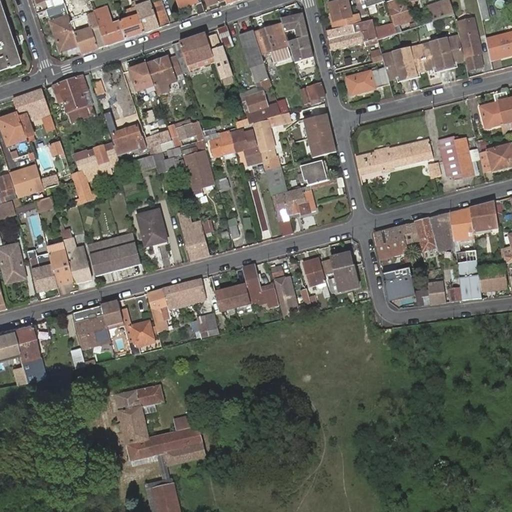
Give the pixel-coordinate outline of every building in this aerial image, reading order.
[(0,0),(0,72),(23,65),(0,0)] [(149,0),(134,0),(137,8),(136,8),(136,9),(145,33),(160,28),(151,3),(150,3),(149,0)] [(160,28),(169,25),(159,0),(151,3),(160,28)] [(200,14),(206,12),(201,0),(176,0),(180,8),(196,3),(200,14)] [(352,25),(360,23),(359,19),(353,20),(349,0),(347,0),(331,4),(336,29),(352,25)] [(394,26),(412,20),(407,6),(403,8),(400,0),(399,0),(387,4),(393,22),(394,26)] [(426,7),(431,23),(454,16),(448,0),(447,0),(443,1),(426,7)] [(477,0),(482,21),(489,19),(485,0),(477,0)] [(60,50),(79,44),(73,27),(66,7),(64,2),(56,5),(46,9),(60,50)] [(109,15),(105,3),(92,7),(94,14),(96,19),(98,18),(109,15)] [(129,20),(120,23),(126,39),(145,33),(136,9),(126,12),(129,20)] [(126,39),(120,23),(113,26),(109,15),(98,18),(108,45),(126,39)] [(303,15),(281,20),(285,33),(295,30),(298,40),(308,37),(303,15)] [(466,55),(463,55),(464,61),(467,70),(483,66),(481,55),(471,57),(471,54),(481,52),(474,18),(459,22),(466,55)] [(365,42),(377,39),(377,38),(375,28),(372,20),(369,21),(360,23),(352,25),(355,34),(362,33),(365,42)] [(82,54),(105,46),(99,27),(91,29),(89,22),(86,23),(75,27),(73,27),(79,44),(82,54)] [(377,38),(396,32),(394,26),(393,22),(375,28),(377,38)] [(336,29),(325,31),(330,51),(365,42),(362,33),(355,34),(352,25),(336,29)] [(255,34),(262,56),(274,52),(275,56),(287,52),(287,50),(280,26),(255,34)] [(228,27),(220,30),(226,49),(234,46),(228,27)] [(257,84),(259,89),(264,88),(264,90),(272,87),(262,56),(255,34),(254,31),(241,36),(256,85),(257,84)] [(511,32),(495,36),(500,57),(511,54),(511,32)] [(206,35),(173,46),(177,60),(181,74),(215,64),(213,60),(206,39),(206,35)] [(218,35),(206,39),(215,64),(222,81),(233,77),(218,35)] [(382,57),(383,61),(385,68),(389,81),(399,78),(403,77),(404,82),(415,79),(414,74),(418,73),(436,68),(440,67),(442,72),(453,69),(451,64),(455,64),(464,61),(463,55),(459,36),(382,57)] [(495,36),(485,38),(490,59),(500,57),(495,36)] [(298,40),(288,43),(295,64),(314,58),(308,37),(298,40)] [(379,45),(378,41),(377,39),(365,42),(366,48),(379,45)] [(370,53),(373,63),(383,61),(382,57),(380,50),(370,53)] [(169,59),(147,66),(154,86),(158,98),(170,94),(168,87),(177,84),(175,78),(169,62),(169,59)] [(169,62),(175,78),(182,76),(181,74),(177,60),(169,62)] [(128,72),(129,74),(135,92),(154,86),(147,66),(128,72)] [(351,95),(390,85),(389,81),(385,68),(347,78),(351,95)] [(129,74),(124,75),(130,94),(135,92),(129,74)] [(62,121),(63,126),(89,117),(82,95),(87,94),(82,77),(52,87),(55,95),(56,95),(59,103),(63,102),(69,118),(62,121)] [(92,83),(96,96),(104,93),(100,80),(92,83)] [(321,84),(303,89),(300,90),(305,104),(307,103),(311,102),(312,105),(321,102),(320,98),(325,96),(321,84)] [(259,89),(238,95),(239,100),(261,94),(265,92),(264,90),(264,88),(259,89)] [(42,90),(13,100),(18,115),(27,141),(37,137),(32,124),(44,121),(48,134),(56,132),(42,90)] [(82,95),(89,117),(95,116),(87,94),(82,95)] [(261,94),(239,100),(244,115),(247,115),(249,124),(279,115),(276,106),(266,109),(261,94)] [(511,99),(481,108),(486,128),(503,124),(511,121),(511,99)] [(282,102),(277,104),(281,116),(286,114),(282,102)] [(286,114),(281,116),(274,118),(277,127),(293,123),(290,113),(286,114)] [(327,113),(303,118),(307,137),(331,132),(327,113)] [(27,141),(18,115),(0,121),(8,148),(27,141)] [(162,130),(168,128),(164,118),(159,120),(162,130)] [(241,122),(233,124),(234,130),(247,126),(245,118),(240,120),(241,122)] [(511,121),(503,124),(506,135),(511,133),(511,121)] [(168,129),(172,140),(175,150),(180,148),(178,142),(193,138),(195,144),(201,142),(201,140),(199,134),(196,123),(191,125),(189,122),(168,129)] [(106,125),(116,156),(139,149),(140,151),(146,149),(142,137),(140,137),(137,127),(117,133),(113,123),(106,125)] [(264,123),(252,126),(253,131),(262,163),(263,165),(270,162),(270,160),(274,158),(264,123)] [(215,129),(199,134),(201,140),(209,137),(218,135),(215,129)] [(233,153),(233,154),(243,151),(247,167),(262,163),(253,131),(242,134),(241,130),(227,134),(228,137),(233,153)] [(143,134),(145,140),(152,137),(150,131),(143,134)] [(227,132),(218,135),(209,137),(211,143),(208,143),(212,159),(233,153),(228,137),(227,134),(227,132)] [(331,132),(307,137),(312,156),(336,151),(331,132)] [(151,157),(154,157),(164,153),(168,152),(175,150),(172,140),(169,141),(166,133),(152,137),(145,140),(151,157)] [(359,172),(360,176),(433,160),(428,141),(428,138),(413,142),(414,144),(356,157),(359,172)] [(475,177),(466,141),(455,144),(454,141),(439,145),(447,179),(453,178),(454,182),(475,177)] [(214,185),(201,142),(195,144),(182,148),(185,157),(193,183),(197,195),(206,192),(205,188),(214,185)] [(52,158),(63,154),(60,143),(48,147),(52,158)] [(88,159),(113,151),(111,145),(86,153),(88,159)] [(511,148),(511,146),(479,154),(484,173),(493,170),(494,171),(509,167),(511,166),(511,148)] [(180,148),(175,150),(168,152),(170,161),(182,157),(180,148)] [(76,202),(77,206),(104,198),(102,193),(96,194),(91,176),(106,171),(107,174),(113,172),(112,167),(118,165),(113,151),(88,159),(86,153),(85,152),(74,156),(80,174),(74,177),(76,185),(75,184),(81,201),(76,202)] [(158,171),(159,175),(169,172),(166,162),(164,153),(154,157),(158,171)] [(133,178),(158,171),(154,157),(151,157),(129,164),(133,178)] [(166,162),(169,172),(171,172),(173,178),(187,173),(182,157),(170,161),(166,162)] [(274,169),(277,168),(274,158),(270,160),(270,162),(263,165),(265,172),(274,169)] [(300,169),(304,182),(308,181),(309,186),(310,186),(330,181),(325,162),(300,169)] [(428,165),(432,179),(442,178),(439,163),(428,165)] [(10,176),(18,197),(44,190),(41,181),(36,167),(10,176)] [(287,187),(282,167),(277,168),(274,169),(281,194),(309,186),(308,181),(304,182),(287,187)] [(281,194),(274,169),(265,172),(271,196),(273,196),(281,194)] [(0,201),(1,204),(13,201),(17,200),(15,194),(9,176),(0,178),(0,201)] [(41,181),(44,190),(50,189),(61,186),(58,176),(41,181)] [(228,180),(219,182),(221,191),(230,189),(228,180)] [(283,237),(293,234),(291,225),(289,217),(301,214),(301,216),(311,213),(309,203),(314,202),(310,186),(309,186),(281,194),(273,196),(278,212),(276,213),(283,237)] [(52,199),(36,203),(39,215),(55,211),(52,199)] [(2,206),(5,219),(16,216),(12,203),(2,206)] [(33,203),(20,207),(22,215),(35,212),(33,203)] [(474,235),(498,229),(494,203),(470,209),(474,235)] [(470,209),(450,214),(454,242),(474,240),(474,235),(470,209)] [(167,241),(159,210),(138,216),(147,248),(167,241)] [(438,253),(455,249),(454,242),(450,214),(430,220),(437,248),(438,253)] [(44,234),(39,215),(31,218),(37,236),(44,234)] [(193,262),(211,256),(205,236),(202,224),(201,222),(192,225),(190,218),(181,220),(193,262)] [(424,251),(437,248),(430,220),(416,223),(418,233),(421,243),(424,251)] [(202,224),(205,236),(216,233),(212,222),(202,224)] [(374,234),(376,245),(399,239),(400,241),(405,239),(405,236),(418,233),(416,223),(374,234)] [(228,229),(231,242),(240,239),(237,227),(228,229)] [(72,234),(62,237),(64,243),(72,241),(74,240),(72,234)] [(511,262),(511,234),(508,235),(510,244),(511,243),(511,251),(511,250),(501,251),(502,259),(504,258),(506,264),(511,262)] [(134,235),(119,239),(127,270),(133,268),(132,263),(141,261),(134,235)] [(119,239),(104,243),(110,269),(120,266),(121,271),(127,270),(119,239)] [(376,245),(380,260),(407,253),(408,253),(405,239),(400,241),(399,239),(376,245)] [(64,243),(64,246),(67,257),(68,257),(75,283),(76,285),(92,282),(85,255),(81,256),(82,260),(74,262),(73,256),(76,255),(72,241),(64,243)] [(104,243),(88,247),(97,278),(103,276),(101,271),(110,269),(104,243)] [(26,275),(17,246),(0,250),(0,256),(8,285),(27,280),(26,275)] [(58,287),(74,283),(67,257),(64,246),(48,251),(49,254),(52,267),(58,287)] [(464,251),(464,260),(477,259),(477,250),(464,251)] [(38,294),(58,288),(58,287),(52,267),(41,270),(37,257),(35,251),(28,253),(38,294)] [(342,289),(361,284),(353,253),(334,258),(338,274),(329,276),(332,289),(341,287),(342,289)] [(37,257),(41,270),(52,267),(49,254),(37,257)] [(82,260),(81,256),(81,254),(76,255),(73,256),(74,262),(82,260)] [(326,282),(320,260),(313,262),(305,264),(305,266),(311,287),(316,285),(317,289),(320,288),(327,286),(326,282)] [(477,261),(467,263),(473,300),(483,299),(482,293),(481,290),(479,270),(477,261)] [(467,263),(457,264),(461,288),(463,301),(473,300),(467,263)] [(261,288),(256,265),(246,268),(254,306),(269,302),(270,308),(280,306),(275,285),(265,288),(266,291),(263,292),(261,288)] [(479,270),(481,290),(506,287),(503,267),(479,270)] [(390,303),(417,297),(416,293),(411,269),(384,275),(390,303)] [(299,312),(298,310),(290,277),(285,278),(293,314),(299,312)] [(309,298),(307,290),(302,292),(305,308),(298,310),(299,312),(293,314),(285,278),(276,281),(285,321),(297,318),(297,317),(313,313),(309,298)] [(205,296),(201,280),(164,289),(168,307),(205,296)] [(246,282),(225,287),(230,308),(240,305),(241,310),(248,308),(250,316),(254,315),(246,282)] [(432,305),(447,303),(444,282),(429,284),(430,291),(431,301),(432,305)] [(327,286),(320,288),(323,299),(330,297),(327,286)] [(452,303),(463,301),(461,288),(450,290),(452,303)] [(168,307),(164,289),(148,294),(159,335),(166,333),(164,324),(161,309),(168,307)] [(418,307),(432,305),(431,301),(430,291),(416,293),(417,297),(418,307)] [(315,296),(309,298),(313,313),(313,314),(319,313),(315,296)] [(119,301),(102,306),(108,329),(125,325),(121,311),(119,301)] [(102,306),(73,314),(82,349),(91,347),(90,345),(110,340),(108,329),(102,306)] [(127,309),(121,311),(125,325),(132,356),(139,354),(138,347),(137,343),(150,340),(151,344),(154,343),(149,322),(131,326),(127,309)] [(221,336),(218,325),(215,315),(197,319),(202,340),(211,338),(221,336)] [(36,334),(34,324),(11,330),(17,351),(22,368),(26,382),(44,378),(39,358),(38,354),(39,354),(38,348),(36,349),(32,335),(36,334)] [(11,330),(0,332),(0,355),(17,351),(11,330)] [(75,352),(79,370),(85,368),(87,368),(82,350),(75,352)] [(17,385),(26,382),(22,368),(13,370),(17,385)] [(117,396),(131,462),(157,456),(164,454),(166,454),(169,466),(206,457),(199,429),(196,417),(174,422),(176,434),(150,440),(143,409),(165,403),(161,387),(117,396)] [(164,454),(157,456),(164,487),(172,485),(164,454)] [(180,511),(174,485),(172,485),(164,487),(154,490),(158,511),(180,511)]
